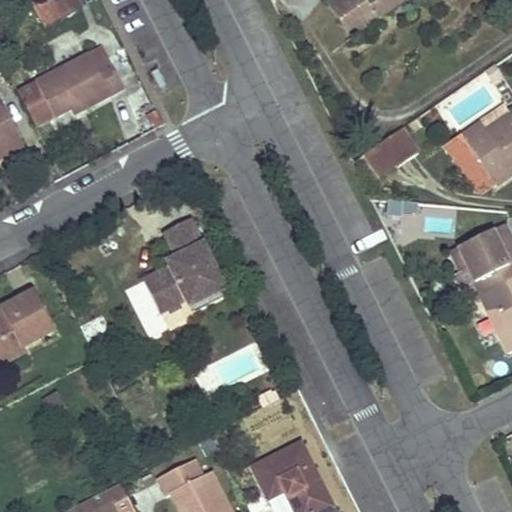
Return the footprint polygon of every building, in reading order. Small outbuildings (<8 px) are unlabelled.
[(51,0),(38,0),(35,2),(48,27),(62,20),(51,0)] [(75,0),(51,0),(62,20),(81,10),(75,0)] [(338,0),(332,4),(356,38),(380,21),(366,0),(338,0)] [(405,4),(410,0),(366,0),(380,21),(405,4)] [(105,51),(20,93),(38,128),(72,109),(84,103),(87,110),(124,91),(105,51)] [(507,80),(497,66),(487,73),(497,87),(507,80)] [(0,97),(0,162),(27,148),(0,97)] [(75,116),(87,110),(84,103),(72,109),(75,116)] [(511,115),(506,107),(482,124),(487,131),(511,115)] [(482,124),(447,147),(471,183),(483,192),(496,184),(498,187),(511,177),(511,115),(487,131),(482,124)] [(404,130),(379,148),(395,171),(420,154),(404,130)] [(367,156),(383,180),(395,171),(379,148),(367,156)] [(414,218),(416,204),(386,201),(385,215),(414,218)] [(191,309),(227,291),(192,221),(166,234),(178,259),(180,264),(172,269),(145,282),(161,314),(187,301),(191,309)] [(511,235),(507,225),(452,253),(462,273),(468,270),(482,298),(511,282),(511,235)] [(178,259),(169,263),(172,269),(180,264),(178,259)] [(468,270),(462,273),(455,277),(463,292),(469,304),(482,298),(468,270)] [(463,292),(455,277),(440,284),(448,300),(463,292)] [(511,282),(482,298),(510,355),(511,353),(511,282)] [(227,291),(191,309),(194,316),(231,297),(227,291)] [(36,294),(3,311),(7,318),(2,322),(0,317),(0,356),(6,367),(28,355),(25,350),(57,333),(36,294)] [(61,395),(44,402),(50,416),(67,408),(61,395)] [(323,511),(334,507),(303,446),(254,471),(270,501),(287,492),(291,490),(294,496),(291,498),(297,511),(323,511)] [(198,461),(160,480),(169,497),(172,495),(181,511),(233,511),(213,473),(206,477),(198,461)] [(118,511),(108,491),(66,511),(118,511)]
